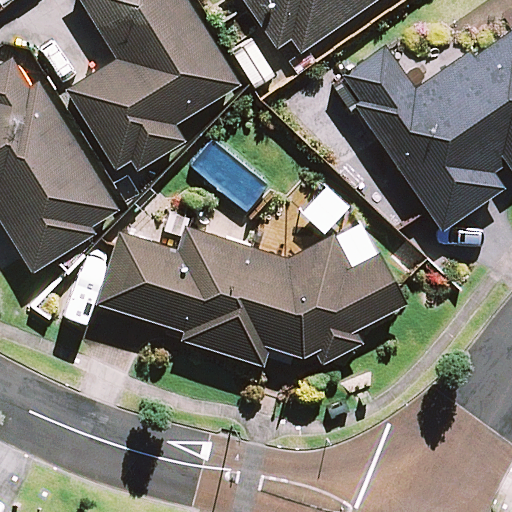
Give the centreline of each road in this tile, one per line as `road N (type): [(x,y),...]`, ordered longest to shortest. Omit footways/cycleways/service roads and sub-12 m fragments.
road 1 (residential): [(0,398),(79,434),(340,511)]
road 2 (residential): [(429,511),(511,383)]
